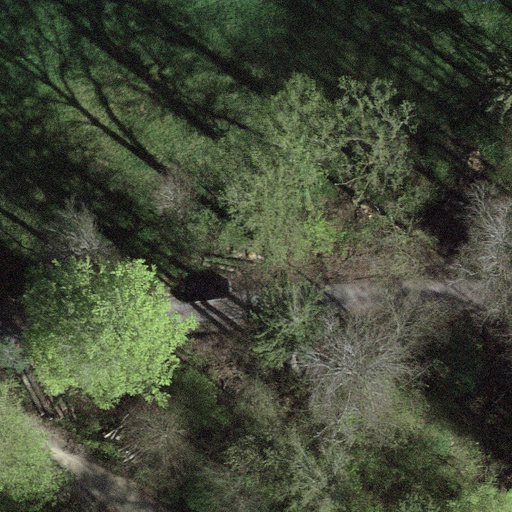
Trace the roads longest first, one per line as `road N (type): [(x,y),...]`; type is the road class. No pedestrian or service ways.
road 1 (track): [(0,339),(250,298),(511,287)]
road 2 (unclassified): [(0,426),(122,511)]
